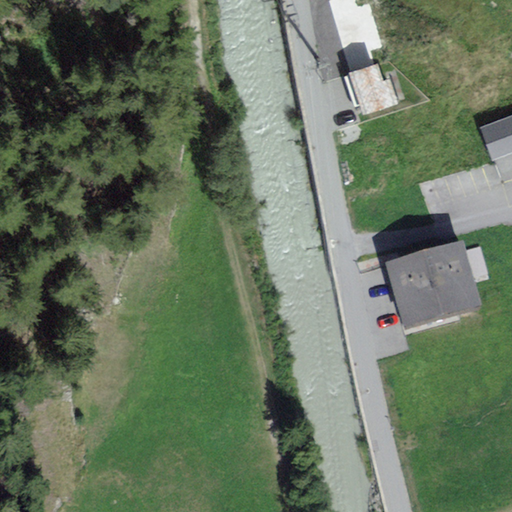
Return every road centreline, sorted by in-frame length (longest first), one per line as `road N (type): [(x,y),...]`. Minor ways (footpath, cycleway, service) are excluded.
road 1 (residential): [(297,0),(399,511)]
road 2 (track): [(207,0),(298,511)]
